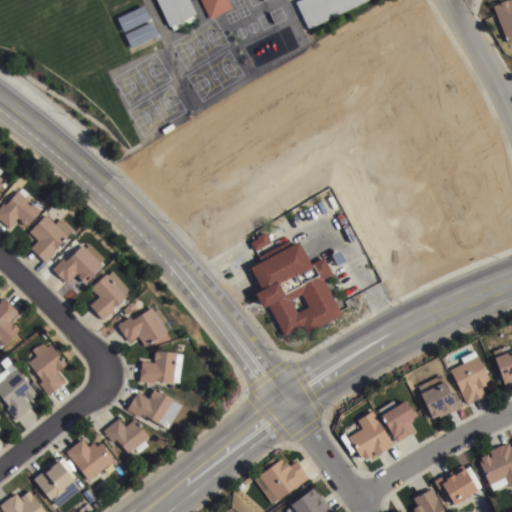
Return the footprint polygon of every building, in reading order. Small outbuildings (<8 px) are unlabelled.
[(168,25),(156,0),(190,0),(196,12),(193,14),(195,19),(172,30),(170,25),(168,25)] [(226,0),(230,8),(209,18),(200,0),(226,0)] [(299,0),(365,0),(308,28),(295,2),(299,0)] [(502,0),(511,0),(511,39),(506,42),(491,5),(502,0)] [(20,188),(27,193),(24,197),(32,205),(36,200),(42,206),(39,210),(39,211),(26,226),(17,218),(8,228),(0,221),(0,205),(2,203),(5,205),(16,191),(17,192),(20,188)] [(54,225),(59,219),(71,230),(52,250),(54,252),(44,262),(29,248),(37,240),(28,232),(44,215),(54,225)] [(254,250),(249,242),(256,237),(255,236),(264,231),(270,241),(269,241),(254,250)] [(289,245),(297,241),(309,263),(322,256),(331,274),(322,279),(341,314),(306,332),(302,324),(283,335),(267,305),(261,308),(254,293),(261,289),(249,267),(260,261),(257,256),(286,240),(289,245)] [(88,243),(103,258),(98,262),(102,266),(84,284),(76,275),(67,284),(51,269),(62,258),(65,261),(81,245),(84,248),(88,243)] [(107,275),(111,272),(127,289),(122,294),(124,296),(111,308),(113,310),(102,320),(88,305),(98,296),(90,288),(105,274),(107,275)] [(17,312),(8,322),(10,324),(11,323),(18,329),(17,330),(18,331),(3,345),(0,342),(0,301),(3,298),(17,312)] [(144,346),(137,337),(128,343),(116,326),(130,316),(133,320),(150,308),(155,305),(170,328),(166,331),(144,346)] [(41,342),(46,348),(49,346),(65,364),(64,365),(64,366),(59,371),(58,370),(55,372),(63,383),(48,396),(38,383),(41,380),(27,363),(36,356),(31,351),(41,342)] [(511,350),(511,383),(503,387),(491,358),(494,357),(491,351),(507,345),(510,351),(511,350)] [(173,383),(153,381),(153,384),(139,382),(141,362),(154,363),(155,351),(181,354),(178,383),(173,382),(173,383)] [(484,395),(465,406),(448,370),(477,356),(488,380),(484,383),(485,385),(480,388),(484,395)] [(11,363),(6,366),(3,362),(7,358),(11,363)] [(33,391),(36,395),(28,402),(24,398),(23,398),(27,402),(30,407),(15,421),(5,409),(7,407),(0,398),(0,381),(4,378),(1,374),(11,365),(33,391)] [(444,382),(450,395),(455,393),(461,407),(438,418),(437,416),(431,419),(419,394),(444,382)] [(148,400),(155,389),(182,405),(166,431),(140,415),(139,418),(126,410),(136,393),(148,400)] [(376,409),(392,399),(396,407),(403,402),(408,408),(410,407),(415,417),(411,419),(413,421),(408,424),(413,432),(395,442),(380,417),(381,416),(376,409)] [(371,456),(364,460),(363,458),(360,460),(347,437),(361,429),(356,420),(372,411),(392,445),(374,456),(372,452),(369,454),(371,456)] [(127,454),(115,440),(111,443),(102,431),(118,419),(124,428),(134,420),(147,438),(144,440),(148,445),(138,453),(134,448),(128,453),(127,454)] [(87,448),(92,444),(96,448),(100,444),(113,461),(88,481),(65,453),(81,440),(87,448)] [(490,491),(477,463),(480,462),(478,458),(485,455),(487,458),(490,457),(487,452),(505,443),(511,457),(511,485),(508,487),(506,483),(490,491)] [(295,458),(308,474),(271,502),(252,476),(279,456),(281,460),(284,458),(289,463),(295,458)] [(76,490),(55,506),(51,502),(49,503),(31,479),(47,468),(46,466),(55,459),(74,484),(72,485),(76,490)] [(432,482),(460,465),(476,492),(451,507),(443,494),(440,495),(432,482)] [(325,499),(333,510),(330,511),(288,511),(285,507),(291,503),(288,499),(309,484),(316,494),(317,493),(323,500),(325,499)] [(103,491),(99,495),(94,489),(98,485),(103,491)] [(412,511),(410,510),(416,506),(411,499),(428,489),(442,511),(412,511)] [(43,511),(3,511),(0,508),(0,506),(13,495),(17,499),(26,492),(43,511)] [(96,501),(104,494),(108,499),(100,506),(96,501)]
